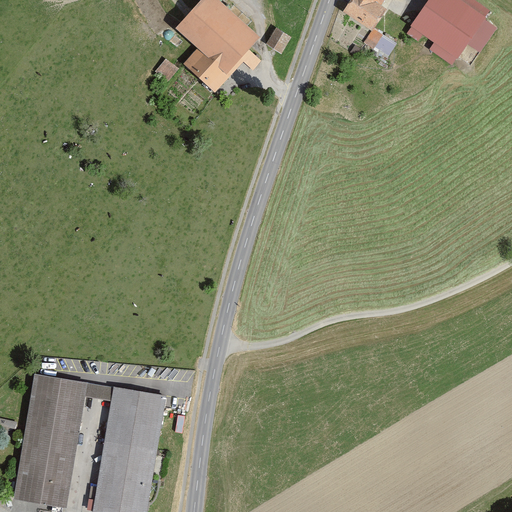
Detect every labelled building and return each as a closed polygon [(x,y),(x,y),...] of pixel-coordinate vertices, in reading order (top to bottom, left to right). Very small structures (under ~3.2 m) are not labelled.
[(258,44),(207,0),(206,0),(174,37),(195,55),(182,71),(213,98),(241,66),(251,76),(260,65),(248,55),(258,44)] [(405,0),(353,0),(341,19),(369,37),(363,46),(387,62),(397,48),(374,33),(386,15),(380,11),(387,0),(395,0),(402,5),(405,0)] [(490,15),(467,0),(432,0),(410,34),(457,65),(490,15)] [(290,42),(275,34),(265,50),(279,59),(290,42)] [(177,72),(165,63),(154,77),(165,87),(177,72)] [(146,511),(165,393),(33,372),(13,498),(65,507),(83,396),(109,400),(91,511),(93,511),(146,511)]
